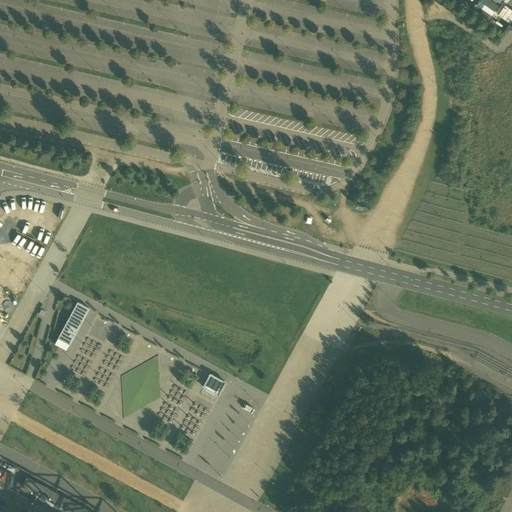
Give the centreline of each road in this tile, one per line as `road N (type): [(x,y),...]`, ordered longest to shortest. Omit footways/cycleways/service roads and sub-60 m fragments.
road 1 (track): [(413,0),(428,119),(417,157),(238,495)]
road 2 (track): [(264,511),(0,367)]
road 3 (track): [(0,361),(90,191)]
road 4 (unclassified): [(181,216),(0,170)]
road 5 (unclassified): [(393,278),(232,236)]
road 6 (unclassified): [(393,278),(386,299),(393,312),(511,352)]
road 7 (track): [(113,511),(0,449)]
road 8 (unclassified): [(511,307),(393,278)]
